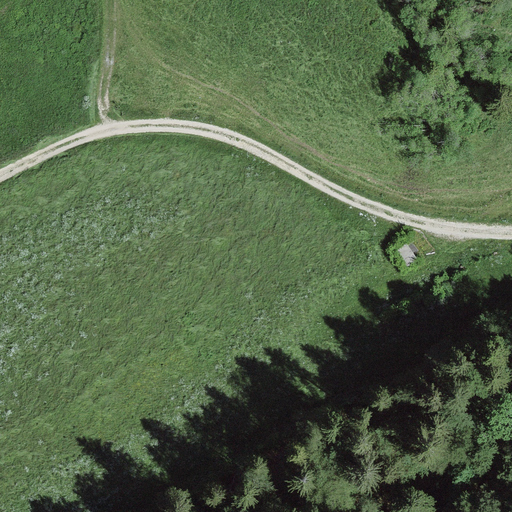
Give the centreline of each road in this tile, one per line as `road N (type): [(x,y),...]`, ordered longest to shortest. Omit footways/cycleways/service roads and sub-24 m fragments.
road 1 (track): [(0,178),(104,132),(194,128),(259,148),(378,210),(457,231),(511,232)]
road 2 (track): [(104,132),(115,0)]
